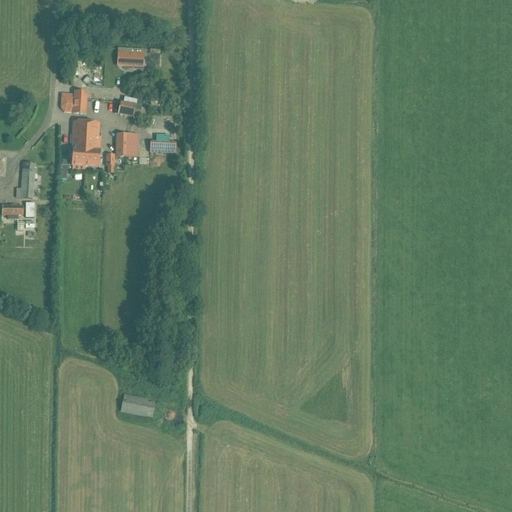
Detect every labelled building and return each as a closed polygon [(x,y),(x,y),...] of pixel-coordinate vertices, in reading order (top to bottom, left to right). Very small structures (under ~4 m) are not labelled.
[(144,55),(118,53),(117,67),(143,69),(144,55)] [(73,70),(74,80),(88,78),(87,68),(73,70)] [(95,96),(111,96),(111,88),(95,88),(95,96)] [(63,113),(64,114),(72,114),(72,115),(86,116),(87,94),(74,93),(73,96),(61,95),(60,110),(61,110),(61,111),(61,112),(62,113),(63,113)] [(136,107),(135,111),(142,113),(145,101),(133,99),(133,101),(124,99),(123,104),(136,107)] [(136,107),(123,104),(120,104),(117,116),(133,120),(135,111),(136,107)] [(100,152),(97,152),(99,125),(73,124),(72,150),(71,150),(71,167),(60,167),(60,181),(65,182),(65,176),(71,173),(83,174),(84,168),(99,169),(100,152)] [(138,136),(116,136),(115,159),(137,159),(138,136)] [(168,152),(169,144),(151,143),(151,151),(168,152)] [(169,144),(168,152),(177,152),(177,144),(169,144)] [(106,168),(107,168),(115,168),(115,167),(115,156),(106,156),(106,168)] [(115,168),(107,168),(107,175),(113,175),(113,177),(117,177),(117,167),(115,167),(115,168)] [(35,171),(23,170),(21,190),(16,190),(16,200),(33,201),(35,171)] [(35,205),(26,205),(26,219),(34,220),(35,205)] [(22,208),(1,208),(1,218),(8,218),(8,221),(18,221),(18,218),(22,218),(22,208)] [(148,401),(123,396),(120,414),(152,420),(155,405),(148,404),(148,401)]
